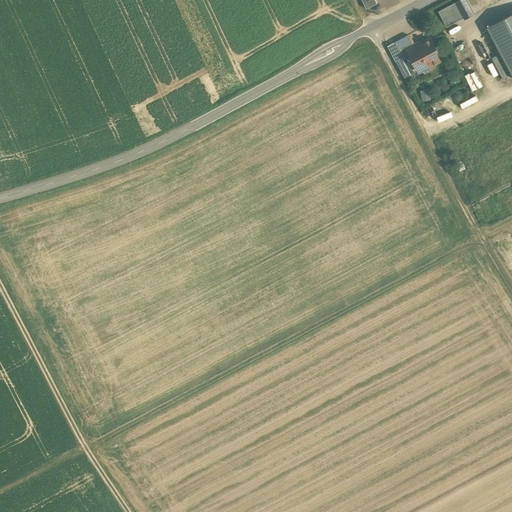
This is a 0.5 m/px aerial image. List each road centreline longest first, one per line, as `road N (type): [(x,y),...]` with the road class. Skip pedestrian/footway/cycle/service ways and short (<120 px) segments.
road 1 (track): [(511,221),(0,493)]
road 2 (tertiary): [(428,0),(148,149),(0,199)]
road 3 (track): [(357,0),(511,290)]
road 4 (track): [(128,511),(84,448),(0,285)]
